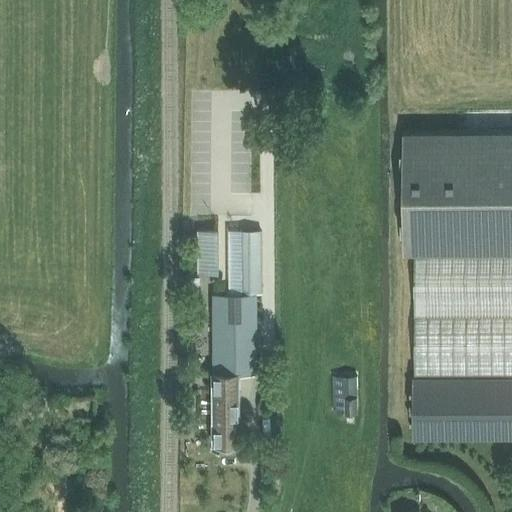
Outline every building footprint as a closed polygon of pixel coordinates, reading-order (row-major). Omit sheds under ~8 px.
[(415,250),(415,312),(511,312),(511,129),(404,130),(404,250),(415,250)] [(212,386),(211,386),(211,429),(212,429),(212,442),(219,442),(219,453),(236,453),(236,442),(236,429),(237,429),(237,386),(236,386),(236,374),(256,374),(255,293),(261,293),(261,253),(261,230),(235,230),(235,253),(236,293),(212,293),(212,386)] [(511,312),(415,312),(415,375),(413,375),(413,435),(511,434),(511,312)] [(343,379),(356,376),(353,362),(340,365),(343,379)] [(357,396),(345,396),(345,412),(357,412),(357,396)]
